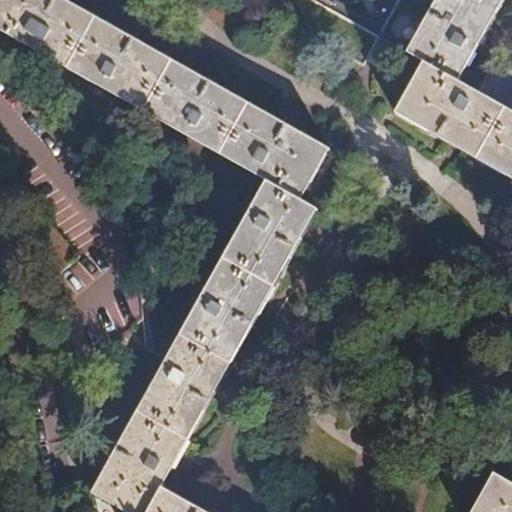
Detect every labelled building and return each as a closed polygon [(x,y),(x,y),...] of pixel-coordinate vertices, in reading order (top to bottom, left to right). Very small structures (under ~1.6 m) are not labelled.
[(0,0),(0,33),(263,184),(300,204),(328,154),(59,0),(0,0)] [(379,34),(380,32),(320,0),(248,0),(361,62),(379,34)] [(423,60),(456,79),(500,0),(397,0),(380,32),(379,34),(407,48),(405,53),(423,60)] [(456,79),(423,60),(392,115),(511,181),(511,79),(489,67),(476,90),(456,79)] [(315,213),(300,204),(263,184),(91,493),(125,511),(146,511),(160,490),(315,213)] [(511,511),(511,483),(492,473),(470,511),(511,511)] [(199,511),(160,490),(146,511),(199,511)]
